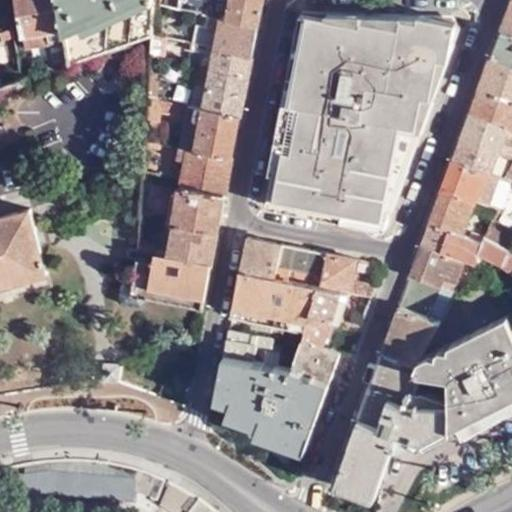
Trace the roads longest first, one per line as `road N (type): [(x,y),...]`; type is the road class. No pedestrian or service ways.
road 1 (residential): [(305,511),(405,247)]
road 2 (residential): [(405,247),(498,0)]
road 3 (residential): [(233,213),(187,458)]
road 4 (residential): [(279,0),(233,213)]
road 5 (secondary): [(187,458),(97,431),(0,441)]
road 6 (residential): [(233,213),(405,247)]
